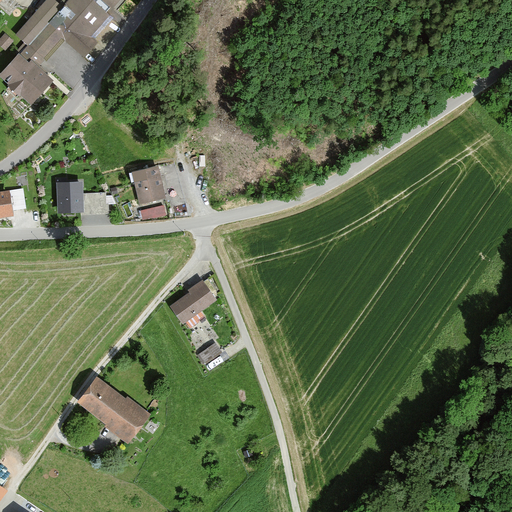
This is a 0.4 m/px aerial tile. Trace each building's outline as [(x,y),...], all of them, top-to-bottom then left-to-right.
[(110,19),(89,0),(70,0),(62,9),(52,0),(48,0),(15,36),(26,46),(0,74),(0,78),(30,106),(51,83),(35,68),(61,40),(83,60),(97,45),(91,40),(110,19)] [(102,0),(113,9),(121,0),(102,0)] [(13,43),(4,36),(0,40),(0,48),(5,53),(13,43)] [(164,198),(157,166),(131,172),(138,204),(164,198)] [(58,184),(59,212),(82,211),(81,183),(58,184)] [(108,210),(107,191),(84,191),(84,196),(94,195),(94,202),(101,202),(101,210),(108,210)] [(0,216),(12,215),(9,192),(0,193),(0,216)] [(165,203),(141,209),(143,219),(167,213),(165,203)] [(217,301),(201,280),(186,290),(188,293),(169,306),(183,325),(217,301)] [(219,342),(198,350),(203,362),(223,354),(219,342)] [(104,428),(126,444),(149,414),(126,397),(124,398),(97,378),(77,404),(106,425),(104,428)]
